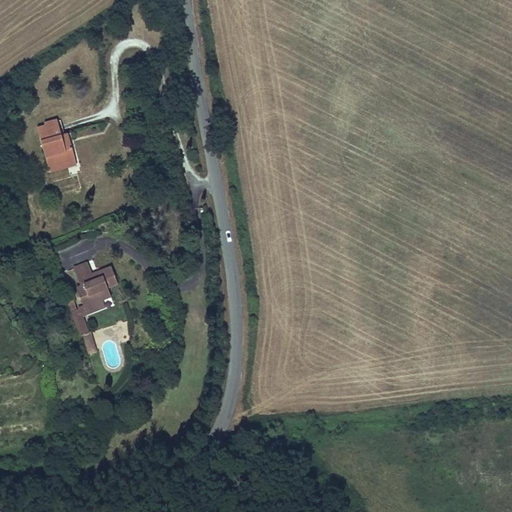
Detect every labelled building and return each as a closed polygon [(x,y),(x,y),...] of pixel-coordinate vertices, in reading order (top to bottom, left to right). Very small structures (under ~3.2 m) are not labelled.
[(33,120),(42,149),(50,147),(53,156),(75,149),(67,122),(61,124),(56,109),(41,114),(42,117),(33,120)] [(50,147),(42,149),(46,164),(77,155),(75,149),(53,156),(50,147)] [(76,286),(82,302),(82,304),(101,297),(100,295),(110,292),(107,283),(116,279),(111,265),(91,272),(86,259),(73,263),(80,284),(76,286)] [(101,297),(82,304),(84,310),(103,303),(101,297)] [(77,330),(83,328),(86,327),(81,312),(78,304),(72,305),(68,307),(77,330)] [(86,327),(83,328),(90,346),(96,344),(89,326),(86,327)]
